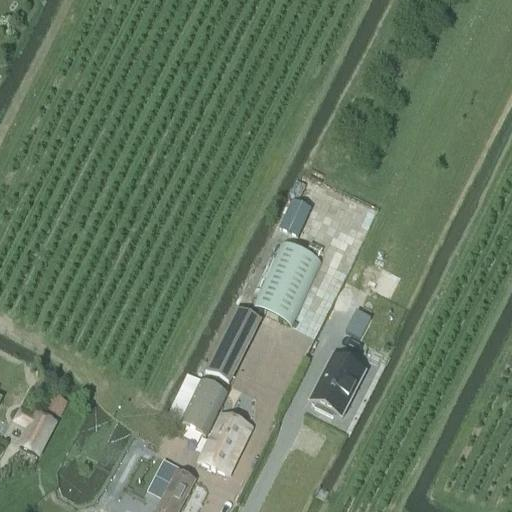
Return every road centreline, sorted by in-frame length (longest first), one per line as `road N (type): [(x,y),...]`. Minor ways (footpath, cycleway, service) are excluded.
road 1 (unknown): [(279,355),(191,511)]
road 2 (unknown): [(249,511),(330,362)]
